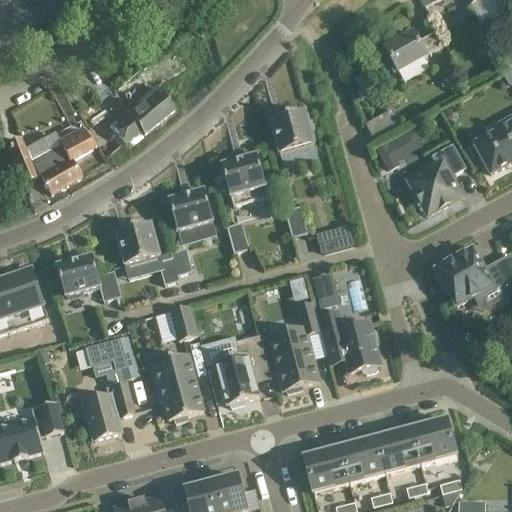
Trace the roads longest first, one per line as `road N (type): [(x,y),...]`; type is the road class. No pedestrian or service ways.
road 1 (tertiary): [(304,0),(249,68),(142,166),(0,242)]
road 2 (residential): [(4,511),(52,498),(75,480),(259,436)]
road 3 (residential): [(154,0),(0,97)]
road 4 (residential): [(259,436),(415,396)]
road 5 (residential): [(394,268),(343,119)]
road 6 (residential): [(452,392),(451,361),(419,295),(394,268)]
road 7 (residential): [(394,268),(511,202)]
road 8 (residential): [(415,396),(393,304),(394,268)]
